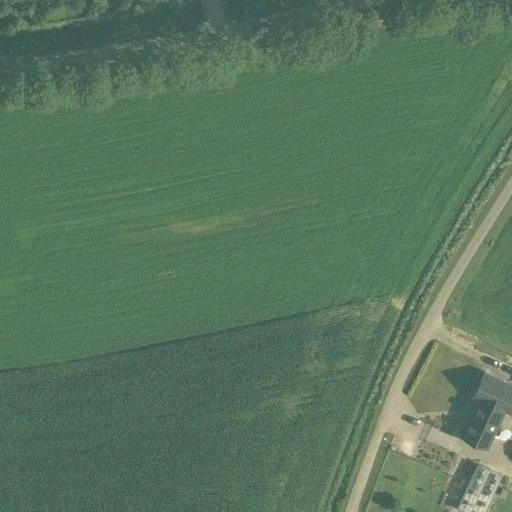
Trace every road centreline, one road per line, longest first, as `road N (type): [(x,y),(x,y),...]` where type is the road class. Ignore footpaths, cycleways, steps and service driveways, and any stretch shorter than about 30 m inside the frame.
road 1 (unclassified): [(511,176),(409,361),(352,511)]
road 2 (unclassified): [(0,57),(355,0)]
